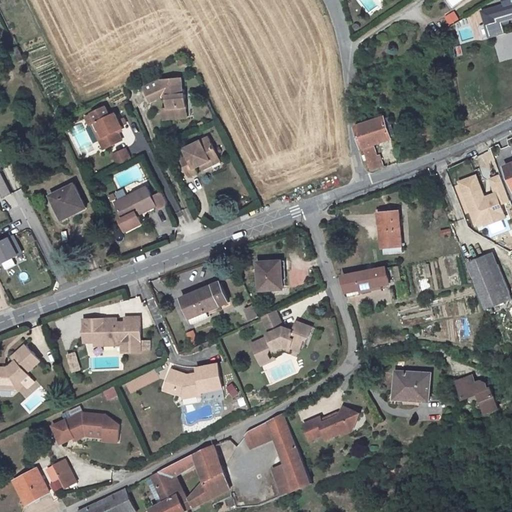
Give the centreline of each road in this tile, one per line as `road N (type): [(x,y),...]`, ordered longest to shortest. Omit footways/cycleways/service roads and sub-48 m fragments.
road 1 (residential): [(73,511),(354,373),(355,348),(303,209)]
road 2 (tertiary): [(303,209),(0,328)]
road 3 (unclassified): [(356,191),(352,74),(328,0)]
road 4 (tertiary): [(356,191),(511,124)]
road 5 (unknown): [(74,296),(0,152)]
